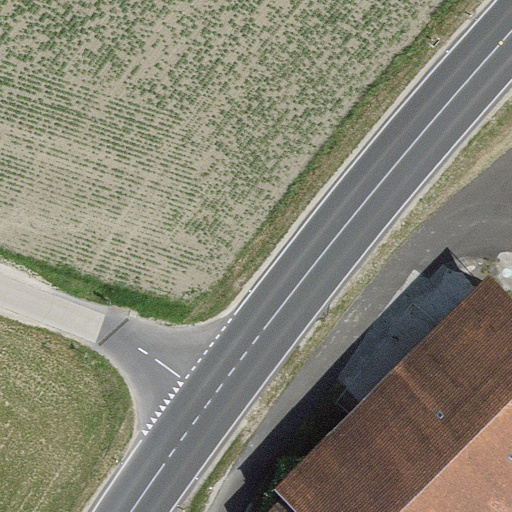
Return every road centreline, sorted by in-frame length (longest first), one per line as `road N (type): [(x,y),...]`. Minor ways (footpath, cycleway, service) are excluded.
road 1 (secondary): [(511,51),(220,391)]
road 2 (unclassified): [(220,391),(184,362),(0,292)]
road 3 (secondary): [(220,391),(138,511)]
